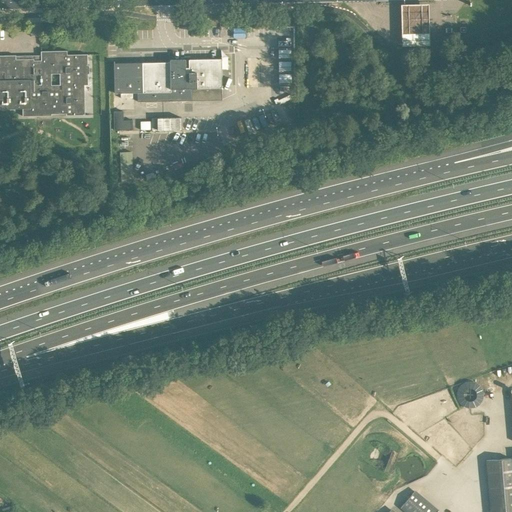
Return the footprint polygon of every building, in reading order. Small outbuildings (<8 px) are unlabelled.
[(429,48),(429,1),(401,2),(401,48),(429,48)] [(17,60),(17,56),(0,55),(0,104),(23,104),(23,117),(52,116),(52,114),(66,114),(67,116),(84,115),(83,85),(88,85),(88,74),(90,74),(89,65),(88,65),(88,54),(66,55),(66,51),(42,51),(42,59),(17,60)] [(138,102),(192,101),(192,92),(190,92),(190,89),(222,88),(221,59),(171,60),(171,62),(115,63),(115,61),(114,61),(115,93),(138,93),(138,102)] [(251,73),(251,86),(261,85),(260,72),(251,73)] [(115,129),(133,128),(133,118),(124,118),(124,109),(114,109),(115,129)] [(495,511),(511,511),(511,468),(511,458),(491,460),(491,465),(487,466),(489,496),(494,495),(495,511)] [(438,511),(414,491),(401,507),(407,511),(393,511),(391,510),(389,511),(438,511)]
